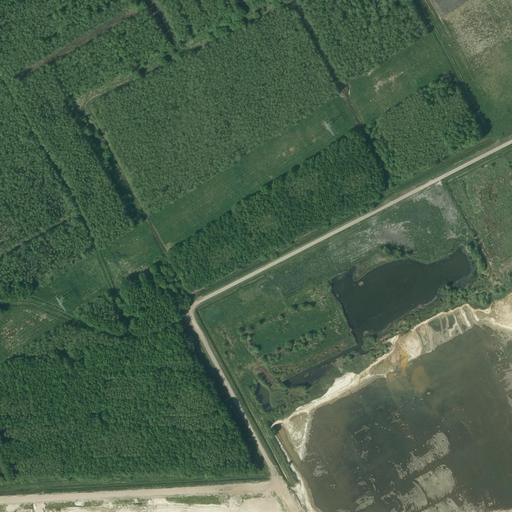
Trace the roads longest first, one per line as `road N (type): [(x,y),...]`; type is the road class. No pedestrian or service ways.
road 1 (unclassified): [(279,482),(191,320),(193,305),(511,143)]
road 2 (track): [(279,482),(0,498)]
road 3 (track): [(0,301),(34,300),(129,335),(190,316)]
road 4 (track): [(87,222),(129,335)]
